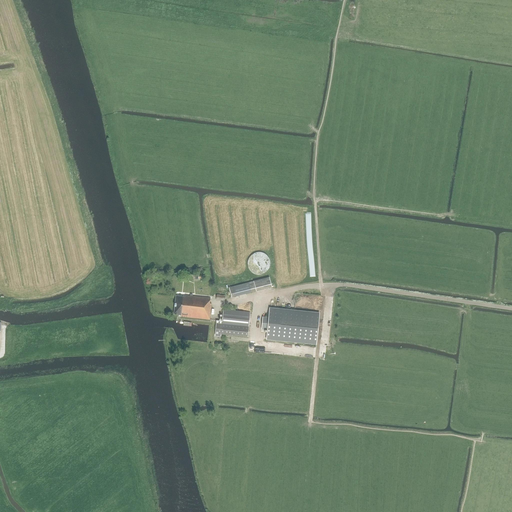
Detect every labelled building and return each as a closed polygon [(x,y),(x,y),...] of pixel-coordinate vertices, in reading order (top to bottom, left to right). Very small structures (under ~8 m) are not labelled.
[(269,269),(270,267),(270,265),(271,263),(270,261),(269,259),(268,257),(267,255),(265,254),(263,253),(261,253),(258,253),(256,253),(254,254),(252,255),(251,256),(249,258),(249,260),(248,262),(248,265),(248,267),(249,269),(250,271),(252,272),(254,274),(256,274),(258,275),(260,275),(262,275),(264,274),(266,273),(268,271),(269,269)] [(249,283),(251,293),(271,287),(269,278),(249,283)] [(233,287),(229,288),(231,298),(236,296),(251,293),(249,283),(233,287)] [(190,296),(185,296),(185,297),(176,296),(174,314),(181,315),(180,317),(209,320),(210,316),(211,304),(210,304),(210,298),(192,296),(190,296)] [(266,339),(316,344),(319,314),(269,309),(268,318),(262,317),(261,329),(267,330),(266,339)] [(247,337),(250,312),(223,310),(222,322),(216,321),(215,335),(221,336),(221,335),(247,337)]
